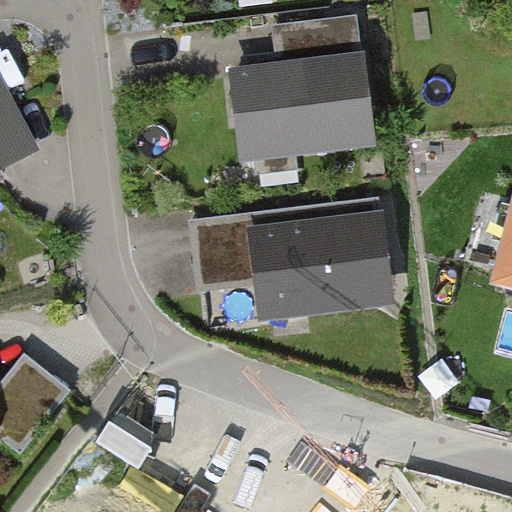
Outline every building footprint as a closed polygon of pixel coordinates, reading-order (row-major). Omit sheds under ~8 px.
[(348,14),(275,23),(280,61),(353,52),(348,14)] [(347,58),(222,72),(235,178),(359,163),(347,58)] [(0,94),(0,168),(31,151),(0,94)] [(394,219),(255,235),(266,323),(405,307),(394,219)] [(73,388),(24,353),(0,385),(0,417),(11,436),(20,453),(73,388)]
